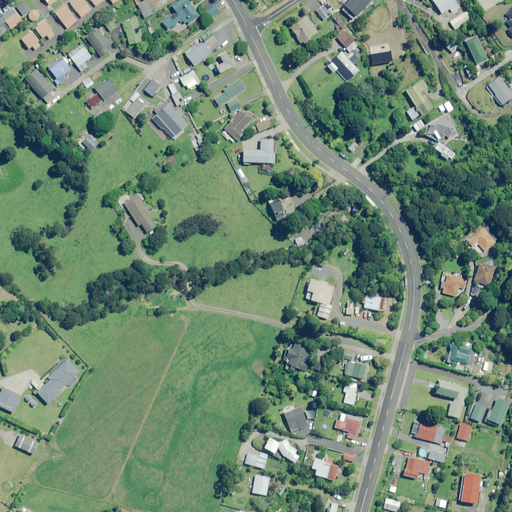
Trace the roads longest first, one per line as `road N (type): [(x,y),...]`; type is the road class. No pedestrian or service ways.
road 1 (secondary): [(248,30),(299,128),(365,183),(401,230),(413,272),(406,341)]
road 2 (secondary): [(406,341),(360,511)]
